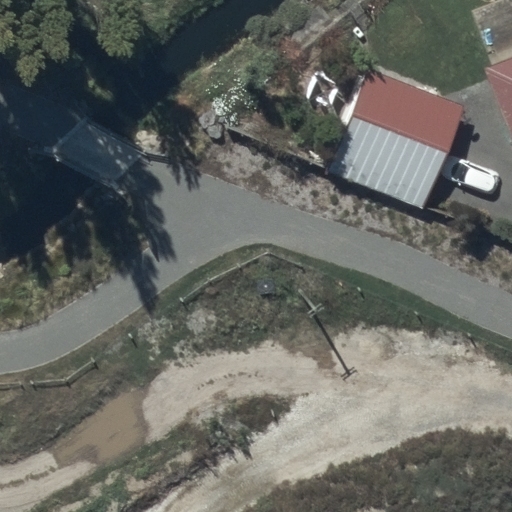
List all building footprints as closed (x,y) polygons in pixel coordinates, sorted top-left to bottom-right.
[(511,47),(476,63),(511,150),(511,47)] [(461,97),(360,59),(320,165),(421,203),(461,97)] [(479,241),(391,200),(376,232),(464,273),(479,241)] [(460,348),(361,309),(344,351),(443,391),(460,348)] [(242,511),(246,504),(130,454),(105,511),(242,511)]
